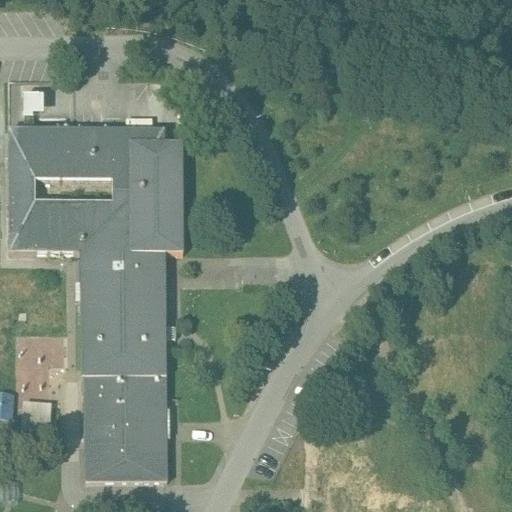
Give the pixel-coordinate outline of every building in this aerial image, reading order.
[(79,259),(80,384),(83,384),(164,382),(163,258),(129,258),(128,150),(164,150),(163,135),(7,137),(8,260),(79,259)] [(182,258),(181,150),(164,150),(128,150),(129,258),(163,258),(182,258)] [(164,382),(83,384),(84,486),(165,485),(164,382)] [(50,411),(26,409),(24,434),(48,436),(50,411)] [(369,511),(369,467),(318,468),(318,511),(369,511)]
